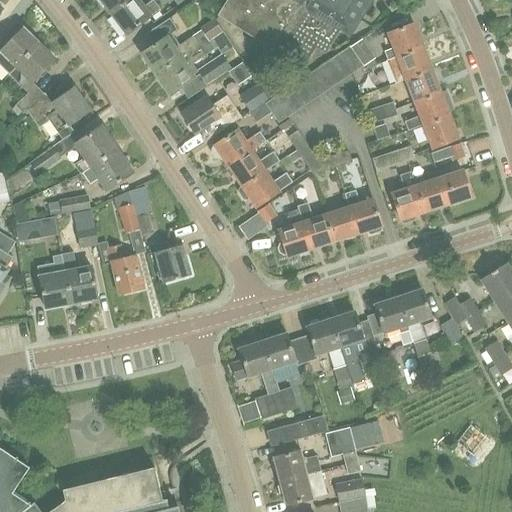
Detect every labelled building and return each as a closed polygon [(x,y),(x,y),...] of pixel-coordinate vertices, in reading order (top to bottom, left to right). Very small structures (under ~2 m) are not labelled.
[(99,0),(111,15),(130,0),(99,0)] [(153,0),(152,0),(144,7),(138,0),(130,0),(111,15),(126,35),(161,9),(153,0)] [(200,0),(207,8),(218,0),(200,0)] [(229,0),(218,17),(300,69),(315,46),(325,52),(339,29),(349,36),(371,0),(229,0)] [(154,46),(141,54),(155,75),(169,65),(171,68),(209,42),(201,30),(176,47),(168,36),(177,30),(170,19),(146,35),(154,46)] [(223,20),(208,28),(213,38),(228,31),(223,20)] [(423,47),(414,24),(388,34),(393,48),(384,51),(388,60),(397,57),(423,47)] [(39,44),(23,29),(1,52),(0,52),(0,66),(9,75),(39,44)] [(362,38),(351,46),(364,65),(375,57),(362,38)] [(169,65),(155,75),(168,96),(180,88),(188,99),(207,87),(206,86),(231,69),(225,61),(222,56),(221,55),(220,56),(194,74),(189,67),(216,49),(210,41),(209,42),(171,68),(169,65)] [(44,94),(33,82),(55,60),(39,44),(9,75),(28,93),(15,106),(23,114),(27,111),(28,112),(46,94),(45,93),(44,94)] [(331,59),(339,72),(359,59),(350,46),(331,59)] [(406,80),(432,70),(423,47),(397,57),(388,60),(386,61),(395,84),(406,80)] [(344,79),(339,72),(331,59),(321,66),(335,86),(344,79)] [(359,59),(339,72),(344,79),(364,66),(359,59)] [(335,86),(321,66),(312,72),(326,92),(335,86)] [(414,103),(440,93),(432,70),(406,80),(414,103)] [(303,78),(317,98),(326,92),(312,72),(303,78)] [(317,98),(303,78),(294,84),(307,104),(317,98)] [(284,91),(298,111),(307,104),(294,84),(284,91)] [(250,112),(268,101),(259,86),(241,98),(250,112)] [(91,110),(74,88),(52,103),(46,94),(28,112),(39,128),(49,121),(63,141),(75,132),(70,125),(91,110)] [(279,124),(298,111),(284,91),(265,104),(279,124)] [(447,92),(441,94),(440,93),(414,103),(420,116),(404,122),(408,132),(423,126),(449,116),(445,105),(451,103),(447,92)] [(194,135),(218,119),(225,129),(241,118),(227,96),(212,106),(206,97),(180,114),(194,135)] [(393,104),(380,108),(384,121),(397,117),(393,104)] [(372,125),(384,121),(380,108),(368,113),(372,125)] [(449,116),(423,126),(432,149),(458,139),(449,116)] [(81,175),(83,173),(117,150),(101,126),(74,145),(83,160),(75,166),(81,175)] [(222,158),(229,167),(252,152),(266,142),(259,132),(245,142),(237,130),(214,146),(215,146),(212,148),(211,152),(216,159),(220,159),(222,158)] [(297,151),(307,144),(298,130),(288,137),(297,151)] [(305,163),(315,156),(307,144),(297,151),(305,163)] [(453,161),(464,157),(460,144),(449,148),(453,161)] [(62,158),(54,147),(30,164),(38,175),(62,158)] [(397,151),(401,164),(414,160),(410,147),(397,151)] [(117,150),(83,173),(90,185),(97,180),(105,192),(133,173),(117,150)] [(258,161),(252,152),(229,167),(242,187),(265,172),(280,162),(274,151),(258,161)] [(334,156),(338,167),(352,162),(349,151),(334,156)] [(385,155),(389,168),(401,164),(397,151),(385,155)] [(389,168),(385,155),(372,159),(376,172),(389,168)] [(315,156),(305,163),(313,175),(324,171),(318,161),(315,156)] [(318,161),(324,171),(338,167),(334,156),(318,161)] [(353,168),(360,188),(371,184),(363,164),(353,168)] [(446,169),(437,172),(439,178),(448,205),(471,197),(463,171),(448,175),(446,169)] [(273,183),(265,172),(242,187),(240,189),(239,193),(244,200),(247,201),(250,199),(256,208),(293,183),(287,173),(273,183)] [(415,218),(414,216),(425,212),(416,186),(411,172),(399,176),(404,190),(391,194),(400,220),(401,223),(404,224),(413,221),(415,218)] [(429,182),(416,186),(425,212),(448,205),(439,178),(437,172),(426,175),(429,182)] [(348,208),(357,234),(367,231),(368,233),(371,234),(380,231),(381,229),(381,227),(382,226),(373,200),(360,204),(356,191),(344,195),(348,208)] [(91,209),(88,195),(60,200),(62,214),(91,209)] [(298,209),(311,249),(334,242),(326,215),(313,219),(308,203),(297,207),(297,210),(298,209)] [(118,208),(125,234),(140,230),(133,204),(118,208)] [(269,204),(257,212),(265,224),(278,216),(269,204)] [(147,205),(135,208),(138,218),(149,215),(147,205)] [(326,215),(334,242),(357,234),(348,208),(326,215)] [(278,231),(282,242),(279,243),(278,248),(279,252),(284,255),(286,254),(287,257),(311,249),(306,233),(298,209),(297,210),(286,213),(291,227),(278,231)] [(92,210),(81,212),(84,228),(95,226),(92,210)] [(150,216),(138,219),(143,236),(154,233),(150,216)] [(36,220),(15,224),(18,242),(40,239),(36,220)] [(110,260),(119,295),(144,288),(136,256),(124,259),(121,247),(109,250),(107,241),(98,244),(102,262),(110,260)] [(182,245),(155,253),(164,284),(191,275),(182,245)] [(0,291),(4,284),(0,281),(0,277),(5,269),(13,256),(0,247),(0,291)] [(73,253),(62,255),(71,305),(97,300),(91,267),(77,269),(73,253)] [(45,310),(71,305),(62,255),(61,255),(64,272),(39,276),(45,310)] [(494,302),(511,290),(511,274),(505,264),(480,280),(494,302)] [(417,322),(431,318),(422,290),(399,298),(413,343),(418,357),(431,353),(426,339),(423,340),(417,322)] [(511,320),(511,290),(494,302),(508,323),(511,320)] [(455,326),(461,323),(479,311),(471,298),(460,305),(455,297),(443,304),(455,326)] [(375,306),(384,333),(386,339),(399,334),(403,346),(413,343),(399,298),(375,306)] [(479,311),(461,323),(467,334),(473,330),(474,333),(487,325),(479,311)] [(358,362),(352,343),(363,340),(355,312),(330,320),(350,379),(362,375),(358,362)] [(309,326),(307,327),(315,355),(327,351),(337,382),(350,379),(330,320),(320,323),(319,320),(316,319),(310,321),(309,323),(309,326)] [(287,334),(263,342),(272,369),(296,361),(287,334)] [(493,363),(506,355),(497,341),(484,349),(493,363)] [(286,412),(279,391),(272,369),(263,342),(239,350),(243,362),(232,365),(236,381),(248,377),(248,378),(261,373),(268,395),(254,399),(261,420),(286,412)] [(392,351),(380,355),(387,378),(400,374),(392,351)] [(511,363),(506,355),(493,363),(501,376),(511,368),(511,363)] [(182,394),(188,371),(159,364),(153,387),(182,394)] [(292,387),(279,391),(286,412),(287,412),(298,409),(296,402),(296,401),(292,387)] [(355,400),(351,388),(340,391),(336,392),(341,405),(355,400)] [(285,427),(289,442),(318,433),(314,419),(285,427)] [(380,444),(378,435),(375,423),(352,429),(356,449),(380,444)] [(344,462),(358,458),(349,428),(325,435),(331,458),(342,455),(344,462)] [(478,458),(495,443),(485,432),(468,447),(478,458)] [(0,511),(178,511),(178,507),(169,509),(166,499),(162,500),(154,468),(63,491),(65,500),(49,511),(40,511),(34,502),(30,506),(11,493),(28,466),(0,447),(0,511)] [(273,458),(280,482),(305,474),(320,469),(317,456),(303,460),(301,451),(273,458)] [(358,458),(344,462),(348,476),(361,472),(358,458)] [(327,495),(320,469),(305,474),(280,482),(286,506),(312,499),(312,498),(327,495)] [(339,502),(365,496),(362,479),(336,484),(339,502)] [(368,511),(365,496),(339,502),(341,511),(368,511)]
